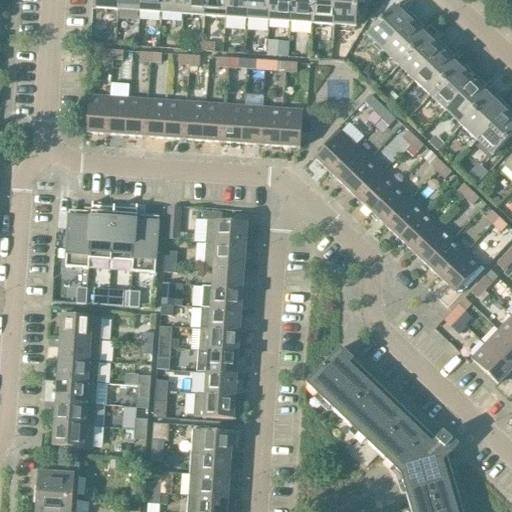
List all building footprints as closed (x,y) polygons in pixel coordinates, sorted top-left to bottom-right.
[(118,12),(118,0),(95,0),(95,10),(118,12)] [(139,13),(140,0),(118,0),(118,12),(139,13)] [(161,14),(161,0),(140,0),(139,13),(161,14)] [(182,16),(183,0),(161,0),(161,14),(182,16)] [(204,18),(205,0),(183,0),(182,16),(204,18)] [(225,19),(226,0),(205,0),(204,18),(225,19)] [(247,21),(248,0),(226,0),(225,19),(247,21)] [(268,22),(269,0),(248,0),(247,21),(268,22)] [(290,24),(291,0),(269,0),(268,22),(290,24)] [(312,25),(313,0),(291,0),(290,24),(312,25)] [(333,27),(334,0),(313,0),(312,25),(333,27)] [(334,0),(333,27),(355,28),(357,0),(334,0)] [(383,52),(414,20),(406,12),(417,0),(416,0),(405,11),(399,5),(403,0),(401,0),(367,37),(383,52)] [(398,67),(430,35),(423,28),(437,14),(436,13),(422,27),(414,20),(383,52),(398,67)] [(414,82),(445,49),(437,42),(451,28),(450,27),(437,41),(430,35),(398,67),(414,82)] [(268,42),(267,56),(287,57),(288,44),(268,42)] [(203,43),(202,52),(213,52),(214,44),(203,43)] [(429,97),(461,64),(454,58),(468,44),(467,43),(453,57),(445,49),(414,82),(429,97)] [(111,61),(111,52),(102,51),(102,60),(111,61)] [(111,52),(111,61),(123,61),(123,53),(111,52)] [(150,63),(150,55),(141,54),(140,63),(150,63)] [(150,55),(150,63),(161,64),(162,55),(150,55)] [(188,66),(189,57),(179,57),(178,65),(188,66)] [(189,57),(188,66),(199,67),(200,58),(189,57)] [(445,112),(477,79),(469,72),(482,57),(468,71),(461,64),(429,97),(445,112)] [(227,69),(228,60),(218,59),(217,68),(227,69)] [(228,60),(227,69),(238,70),(239,61),(228,60)] [(266,72),(267,63),(256,62),(256,71),(266,72)] [(267,63),(266,72),(276,72),(277,63),(267,63)] [(286,64),(285,73),(296,74),(297,65),(286,64)] [(461,127),(492,94),(486,88),(499,73),(498,73),(485,87),(477,79),(445,112),(461,127)] [(476,142),(508,109),(500,101),(511,88),(511,86),(499,101),(492,94),(461,127),(476,142)] [(106,136),(108,98),(89,97),(86,134),(106,136)] [(370,97),(364,103),(382,119),(388,113),(370,97)] [(125,137),(128,100),(108,98),(106,136),(125,137)] [(144,138),(147,101),(128,100),(125,137),(144,138)] [(164,140),(166,103),(147,101),(144,138),(164,140)] [(183,141),(186,104),(166,103),(164,140),(183,141)] [(203,143),(205,105),(186,104),(183,141),(203,143)] [(222,144),(225,107),(205,105),(203,143),(222,144)] [(241,145),(244,108),(225,107),(222,144),(241,145)] [(261,147),(263,109),(244,108),(241,145),(261,147)] [(280,148),(283,111),(263,109),(261,147),(280,148)] [(511,112),(508,109),(476,142),(492,158),(511,137),(511,112)] [(283,111),(280,148),(300,149),(302,112),(283,111)] [(388,113),(382,119),(389,127),(395,121),(388,113)] [(341,133),(315,160),(324,169),(329,174),(355,147),(341,133)] [(408,133),(402,139),(409,146),(415,140),(408,133)] [(415,140),(409,146),(417,153),(423,147),(415,140)] [(355,147),(329,174),(343,187),(369,160),(355,147)] [(437,173),(443,166),(436,159),(430,166),(437,173)] [(369,160),(343,187),(357,201),(383,174),(369,160)] [(443,166),(437,173),(445,180),(451,174),(443,166)] [(383,174),(357,201),(371,214),(397,187),(383,174)] [(465,200),(471,193),(463,185),(457,192),(465,200)] [(385,227),(411,200),(397,187),(371,214),(385,227)] [(471,193),(465,200),(472,206),(478,200),(471,193)] [(399,241),(425,214),(411,200),(385,227),(399,241)] [(111,262),(114,210),(93,208),(93,204),(92,204),(91,214),(69,212),(68,225),(67,253),(66,252),(65,269),(88,270),(89,260),(111,262)] [(114,210),(111,262),(132,263),(131,273),(155,275),(156,259),(157,231),(158,231),(159,219),(136,217),(137,207),(136,207),(136,211),(114,210)] [(178,241),(181,210),(168,209),(165,240),(178,241)] [(493,226),(499,220),(491,212),(485,219),(493,226)] [(413,254),(439,227),(425,214),(399,241),(413,254)] [(499,220),(493,226),(500,233),(506,227),(499,220)] [(205,245),(245,247),(247,225),(249,226),(249,225),(207,221),(205,245)] [(427,268),(453,240),(439,227),(413,254),(427,268)] [(441,281),(467,254),(453,240),(427,268),(441,281)] [(244,269),(245,247),(205,245),(204,264),(214,265),(214,267),(244,269)] [(164,263),(176,264),(177,254),(165,253),(164,263)] [(467,254),(441,281),(455,294),(481,267),(467,254)] [(503,272),(511,263),(504,257),(496,266),(503,272)] [(175,275),(176,264),(164,263),(163,274),(175,275)] [(242,290),(244,269),(214,267),(213,285),(203,285),(203,288),(242,290)] [(477,285),(484,292),(491,284),(484,278),(477,285)] [(173,307),(174,286),(162,285),(161,306),(173,307)] [(476,299),(484,292),(477,285),(470,293),(476,299)] [(241,312),(242,290),(203,288),(202,309),(241,312)] [(108,307),(109,291),(94,290),(93,306),(108,307)] [(109,291),(108,307),(123,308),(124,292),(109,291)] [(172,317),(173,307),(161,306),(160,317),(172,317)] [(450,314),(457,320),(464,312),(458,306),(450,314)] [(202,309),(200,329),(200,331),(239,333),(241,312),(202,309)] [(450,327),(457,320),(450,314),(443,321),(450,327)] [(60,339),(100,342),(101,319),(59,316),(59,317),(61,317),(60,339)] [(511,345),(511,318),(497,332),(511,345)] [(158,349),(170,350),(171,329),(159,328),(158,349)] [(238,355),(239,333),(200,331),(199,352),(238,355)] [(511,372),(511,370),(511,345),(497,332),(484,346),(511,372)] [(140,345),(152,346),(153,335),(141,334),(140,345)] [(98,363),(100,342),(60,339),(58,361),(98,363)] [(152,356),(152,346),(140,345),(140,355),(152,356)] [(497,386),(511,372),(484,346),(470,360),(497,386)] [(169,361),(170,350),(158,349),(157,360),(169,361)] [(457,511),(453,498),(458,496),(447,457),(457,447),(444,434),(436,441),(409,416),(405,420),(349,366),(354,361),(341,349),(305,386),(308,388),(317,397),(319,395),(332,407),(330,409),(352,430),(354,428),(367,441),(365,442),(375,452),(374,452),(399,476),(400,476),(410,511),(411,511),(410,511),(457,511)] [(236,377),(238,355),(199,352),(197,374),(207,374),(236,377)] [(97,385),(98,363),(58,361),(57,382),(97,385)] [(235,398),(236,377),(207,374),(205,396),(195,395),(235,398)] [(137,388),(149,389),(150,378),(138,377),(137,388)] [(95,407),(97,385),(57,382),(55,404),(95,407)] [(155,393),(167,393),(168,383),(156,382),(155,393)] [(149,399),(149,389),(137,388),(137,398),(149,399)] [(166,403),(167,393),(155,393),(154,402),(166,403)] [(233,420),(235,398),(195,395),(193,418),(235,421),(235,420),(233,420)] [(94,428),(95,407),(55,404),(54,425),(94,428)] [(134,431),(146,432),(147,421),(135,420),(134,431)] [(92,451),(94,428),(54,425),(52,447),(50,447),(50,448),(92,451)] [(146,442),(146,432),(134,431),(134,441),(146,442)] [(191,454),(231,457),(232,435),(234,435),(234,434),(193,431),(191,454)] [(151,451),(163,452),(163,441),(151,441),(151,451)] [(162,462),(163,452),(151,451),(150,462),(162,462)] [(229,479),(231,457),(191,454),(189,476),(229,479)] [(34,496),(77,499),(79,464),(53,462),(53,463),(51,463),(51,464),(52,464),(52,475),(39,474),(37,496),(34,496)] [(228,500),(229,479),(189,476),(188,497),(228,500)] [(148,495),(160,495),(161,482),(149,481),(148,495)] [(148,495),(147,505),(159,505),(165,506),(166,497),(160,497),(160,495),(148,495)] [(75,511),(77,499),(34,496),(37,497),(35,511),(75,511)] [(226,511),(228,500),(188,497),(186,511),(226,511)] [(139,511),(140,503),(128,503),(127,511),(139,511)]
